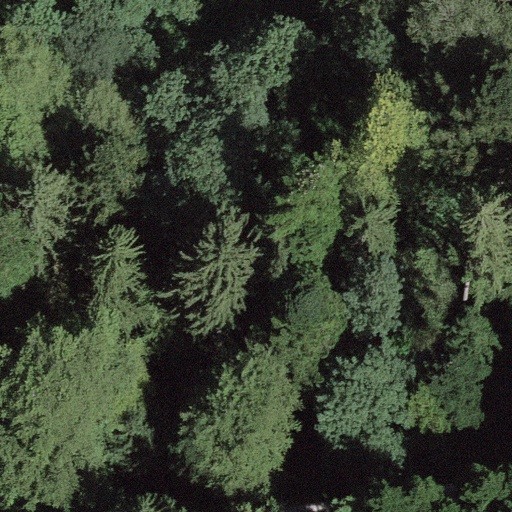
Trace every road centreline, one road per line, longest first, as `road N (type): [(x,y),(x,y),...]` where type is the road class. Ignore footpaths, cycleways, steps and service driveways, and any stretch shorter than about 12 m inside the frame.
road 1 (track): [(242,511),(511,489)]
road 2 (track): [(0,493),(41,508),(158,511)]
